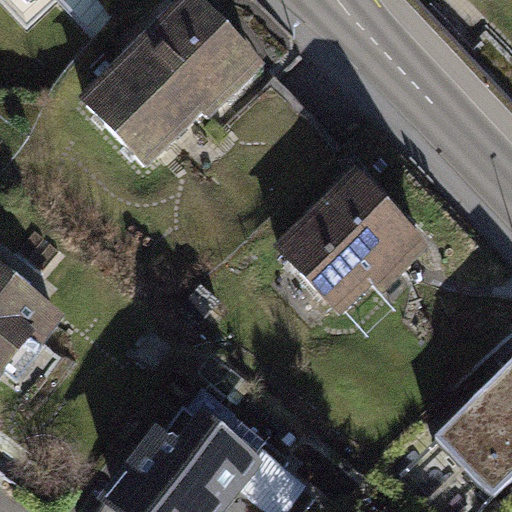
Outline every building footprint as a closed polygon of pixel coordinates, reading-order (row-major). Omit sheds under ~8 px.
[(25,0),(34,10),(44,0),(25,0)] [(138,56),(82,104),(152,183),(268,81),(198,3),(138,56)] [(336,152),(275,88),(223,137),(284,201),(336,152)] [(354,177),(274,255),(339,322),(373,290),(383,301),(430,255),(354,177)] [(0,270),(0,389),(37,345),(46,352),(68,326),(0,270)] [(204,290),(188,309),(206,324),(222,305),(204,290)] [(511,511),(511,376),(433,447),(494,511),(511,495),(511,511)] [(152,443),(97,511),(232,511),(241,501),(255,511),(307,511),(316,501),(283,475),(290,466),(203,399),(162,451),(152,443)]
